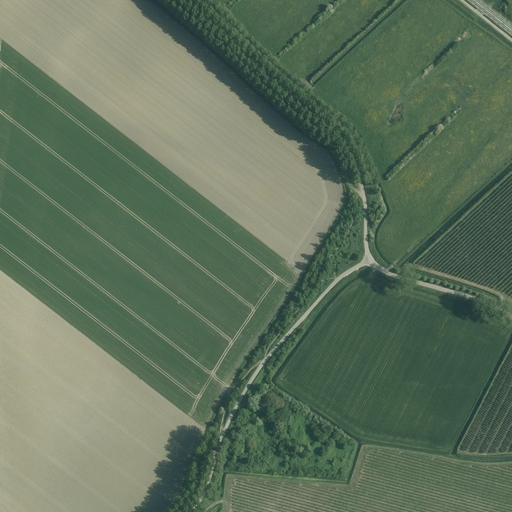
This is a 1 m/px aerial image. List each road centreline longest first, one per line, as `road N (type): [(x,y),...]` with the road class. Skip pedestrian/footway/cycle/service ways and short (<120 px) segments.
road 1 (unclassified): [(368,261),(361,190),(342,148),(176,0)]
road 2 (unclassified): [(191,511),(262,365),(336,282),(368,261)]
road 3 (unclassified): [(511,317),(368,261)]
